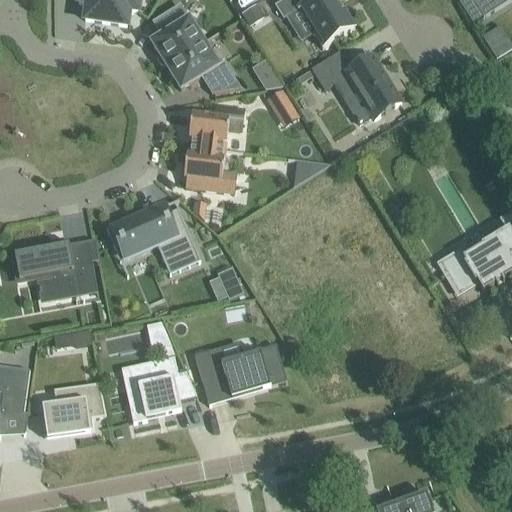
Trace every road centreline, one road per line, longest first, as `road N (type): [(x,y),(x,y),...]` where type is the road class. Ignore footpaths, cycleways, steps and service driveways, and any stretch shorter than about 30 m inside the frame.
road 1 (unclassified): [(0,509),(384,437),(439,423),(511,386)]
road 2 (residential): [(16,15),(37,54),(114,68),(137,87),(146,112),(136,166),(60,199),(11,191)]
